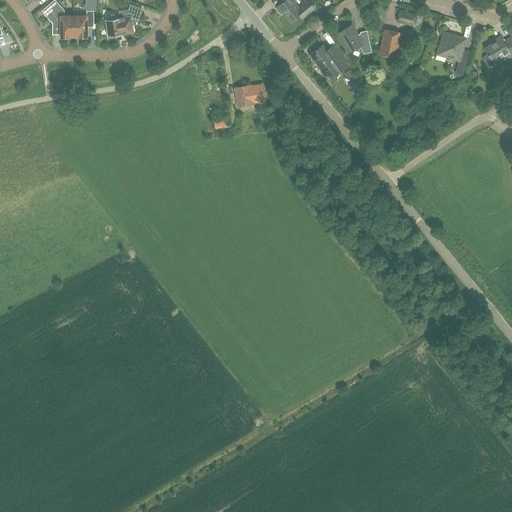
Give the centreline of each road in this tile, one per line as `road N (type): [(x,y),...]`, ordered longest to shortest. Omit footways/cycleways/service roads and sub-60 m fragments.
road 1 (residential): [(0,109),(152,79),(252,17)]
road 2 (unclassified): [(511,335),(386,181)]
road 3 (unclassified): [(386,181),(283,52)]
road 4 (residential): [(42,57),(138,50),(167,21),(174,0)]
road 5 (unclassified): [(386,181),(511,102)]
